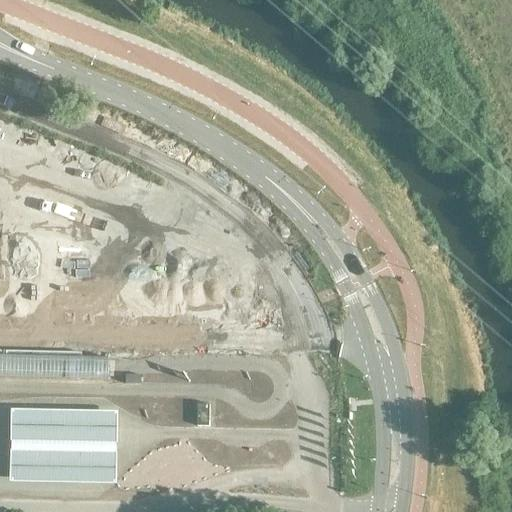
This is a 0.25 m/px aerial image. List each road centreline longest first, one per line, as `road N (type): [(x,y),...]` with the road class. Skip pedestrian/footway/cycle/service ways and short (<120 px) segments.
road 1 (tertiary): [(263,176),(326,254),(360,321),(382,420),(377,511)]
road 2 (tertiary): [(401,511),(407,464),(399,368),(386,323),(348,251)]
road 3 (tertiary): [(263,176),(160,113),(56,70)]
